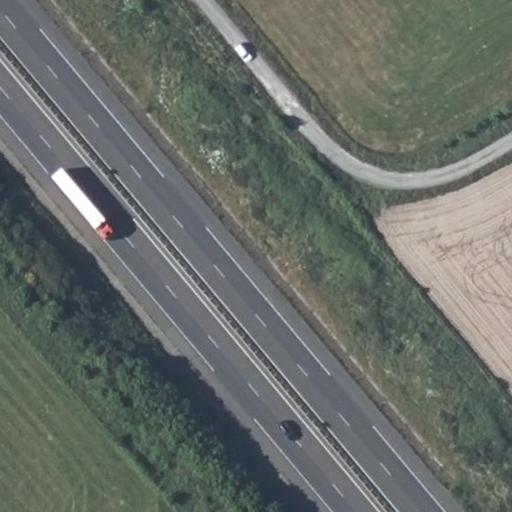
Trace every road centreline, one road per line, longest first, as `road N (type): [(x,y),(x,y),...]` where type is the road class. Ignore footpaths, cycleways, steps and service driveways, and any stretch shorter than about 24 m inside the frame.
road 1 (motorway): [(423,511),(0,7)]
road 2 (motorway): [(0,86),(357,511)]
road 3 (track): [(511,142),(442,180),(393,185),(360,174),(307,128),(202,0)]
